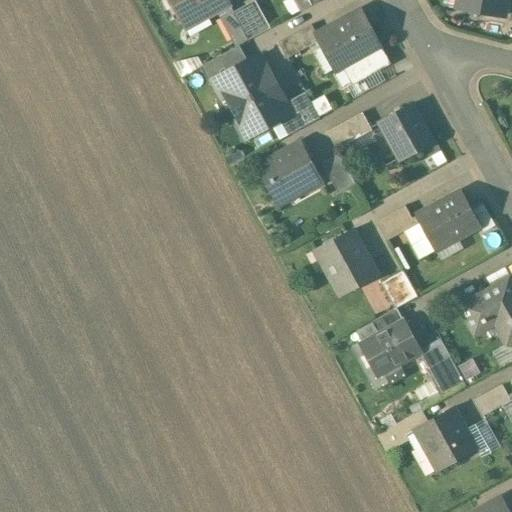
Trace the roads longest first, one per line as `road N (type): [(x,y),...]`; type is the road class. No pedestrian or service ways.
road 1 (residential): [(511,200),(429,49)]
road 2 (unknown): [(360,224),(486,153)]
